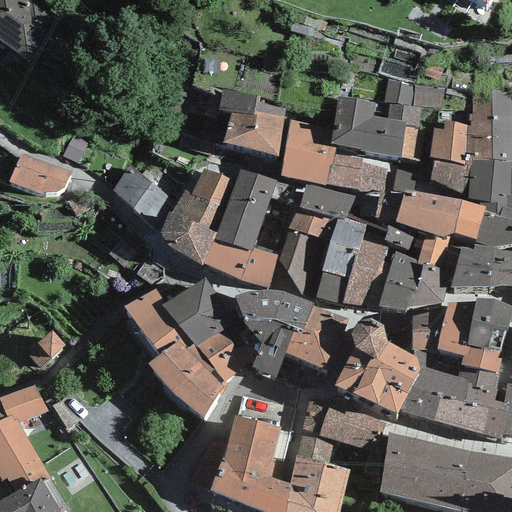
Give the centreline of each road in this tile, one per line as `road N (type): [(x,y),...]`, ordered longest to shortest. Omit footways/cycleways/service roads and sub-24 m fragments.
road 1 (residential): [(198,273),(159,252),(101,189),(0,135)]
road 2 (residential): [(184,511),(176,478),(234,395),(247,389),(302,397)]
